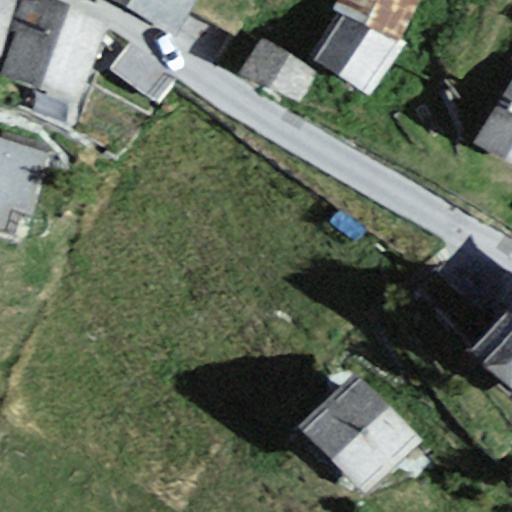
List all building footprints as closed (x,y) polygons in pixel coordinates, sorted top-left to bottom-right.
[(65,0),(150,46),(175,0),(65,0)] [(240,42),(213,86),(270,121),(291,88),(336,115),(397,17),(369,0),(327,0),(285,69),(240,42)] [(68,46),(0,11),(0,116),(25,130),(68,46)] [(511,83),(477,139),(511,161),(511,83)] [(0,212),(19,168),(0,160),(0,212)] [(511,210),(503,217),(511,227),(511,210)] [(511,368),(511,304),(490,280),(393,369),(447,428),(511,368)] [(323,375),(246,448),(307,511),(323,511),(392,448),(323,375)]
